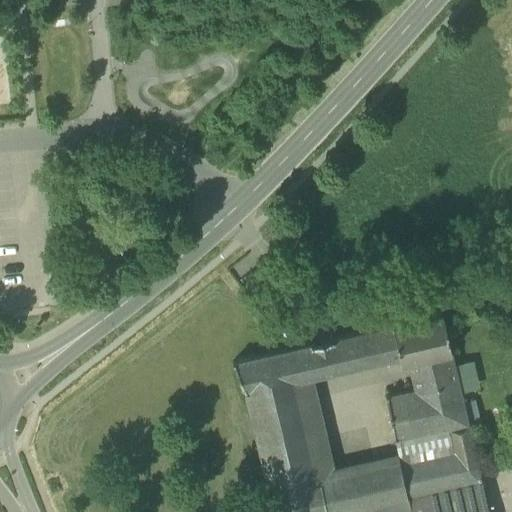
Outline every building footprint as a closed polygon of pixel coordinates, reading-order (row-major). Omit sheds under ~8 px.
[(398,355),(398,358),(405,356),(452,346),(443,306),(390,318),(398,355)] [(390,318),(328,332),(336,368),(398,355),(390,318)] [(320,372),(336,368),(328,332),(312,335),(320,372)] [(312,374),(320,372),(312,335),(230,353),(245,389),(296,377),(312,374)] [(393,434),(447,422),(468,417),(464,401),(462,391),(456,364),(452,346),(405,356),(412,386),(383,392),(393,434)] [(472,361),(456,364),(462,391),(478,388),(472,361)] [(334,468),(312,374),(296,377),(317,472),(334,468)] [(411,511),(406,490),(480,474),(469,424),(468,417),(447,422),(453,447),(398,459),(397,454),(334,468),(317,472),(296,377),(245,389),(272,511),(411,511)] [(475,399),(464,401),(468,417),(469,424),(481,421),(475,399)] [(397,454),(398,459),(453,447),(447,422),(393,434),(397,454)] [(411,511),(489,511),(481,473),(480,474),(406,490),(411,511)]
